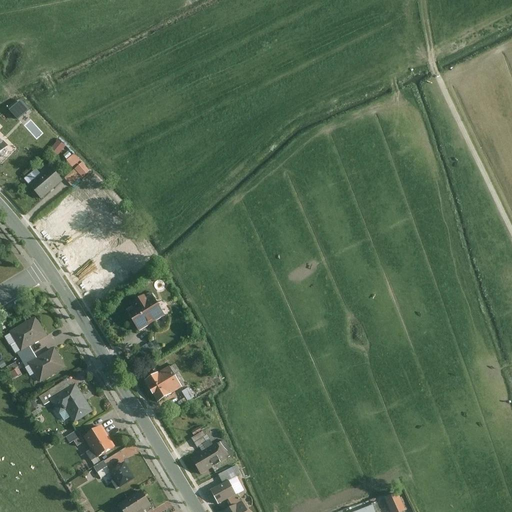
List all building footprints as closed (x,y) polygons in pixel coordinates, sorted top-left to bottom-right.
[(22,101),(11,110),(18,119),(29,109),(22,101)] [(31,119),(23,126),(36,141),(44,134),(31,119)] [(0,139),(0,155),(8,148),(0,139)] [(74,167),(82,161),(76,153),(68,160),(74,167)] [(71,185),(91,174),(86,165),(66,176),(71,185)] [(63,184),(51,168),(29,185),(41,201),(63,184)] [(105,267),(123,256),(115,244),(77,266),(87,282),(92,279),(95,284),(102,279),(100,276),(108,272),(105,267)] [(107,284),(97,290),(105,304),(115,297),(107,284)] [(136,308),(127,312),(138,333),(166,319),(154,297),(147,300),(146,297),(134,304),(136,308)] [(36,318),(10,334),(22,354),(48,338),(36,318)] [(56,349),(30,365),(40,384),(66,368),(56,349)] [(182,390),(169,369),(145,382),(158,405),(182,390)] [(77,386),(52,401),(60,415),(67,411),(75,424),(93,413),(77,386)] [(185,390),(189,401),(196,398),(192,388),(185,390)] [(102,427),(85,438),(98,459),(115,449),(102,427)] [(72,436),(79,447),(87,442),(80,431),(72,436)] [(221,444),(193,460),(201,475),(229,459),(221,444)] [(125,463),(110,472),(120,489),(135,480),(125,463)] [(229,481),(211,491),(219,505),(236,495),(229,481)] [(145,511),(152,508),(143,492),(119,506),(122,511),(145,511)] [(385,499),(390,511),(403,511),(406,511),(398,493),(385,499)] [(248,511),(243,502),(225,511),(248,511)]
